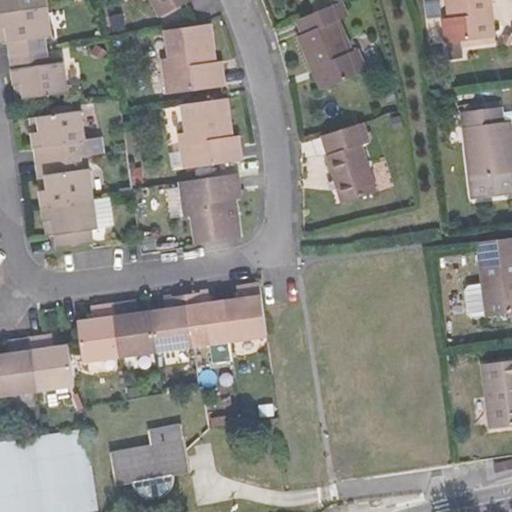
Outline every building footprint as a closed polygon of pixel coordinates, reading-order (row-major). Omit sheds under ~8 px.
[(0,0),(0,13),(48,7),(46,0),(0,0)] [(152,0),(161,18),(194,0),(152,0)] [(491,0),(446,0),(449,18),(443,19),(446,44),(491,38),(488,12),(493,12),(491,0)] [(349,17),(342,1),(298,21),(303,34),(299,36),(314,71),(319,69),(328,89),(368,72),(358,49),(353,51),(340,21),(349,17)] [(10,42),(12,56),(48,50),(46,37),(53,36),(48,7),(0,13),(0,28),(8,27),(10,42)] [(488,12),(491,38),(496,38),(493,12),(488,12)] [(226,86),(223,68),(218,69),(216,62),(211,23),(166,30),(170,57),(163,58),(168,94),(226,86)] [(0,29),(2,43),(10,42),(8,27),(0,28),(0,29)] [(12,56),(17,86),(24,84),(26,99),(69,92),(65,61),(50,63),(48,50),(12,56)] [(319,69),(314,71),(323,92),(328,89),(319,69)] [(24,84),(17,86),(19,100),(26,99),(24,84)] [(243,161),(241,143),(235,144),(234,136),(228,98),(182,105),(187,132),(180,133),(185,169),(243,161)] [(472,199),(511,193),(511,131),(511,121),(504,122),(502,106),(463,111),(472,199)] [(38,161),(43,160),(81,155),(79,143),(86,142),(81,111),(37,117),(39,132),(34,133),(38,161)] [(370,142),(364,123),(323,136),(329,155),(328,156),(343,204),(377,193),(362,145),(370,142)] [(81,155),(92,153),(95,153),(93,141),(86,142),(79,143),(81,155)] [(81,155),(82,163),(93,161),(92,153),(81,155)] [(42,190),(44,206),(94,199),(90,168),(83,169),(82,163),(81,155),(43,160),(48,190),(42,190)] [(38,161),(42,190),(48,190),(43,160),(38,161)] [(196,244),(243,238),(236,200),(235,192),(241,191),(238,172),(181,181),(181,187),(186,217),(186,218),(192,217),(196,244)] [(172,218),(186,217),(181,187),(168,189),(172,218)] [(109,197),(94,199),(99,229),(114,227),(109,197)] [(94,199),(44,206),(47,221),(55,220),(57,235),(59,249),(94,244),(92,230),(99,229),(94,199)] [(55,220),(47,221),(49,236),(57,235),(55,220)] [(511,237),(478,242),(483,283),(487,316),(487,317),(511,314),(511,237)] [(487,316),(483,283),(469,285),(465,290),(467,313),(473,318),(487,316)] [(263,304),(260,284),(238,287),(240,299),(225,301),(230,341),(267,335),(263,304)] [(230,341),(225,301),(211,303),(209,291),(187,294),(194,346),(196,360),(232,354),(230,341)] [(194,346),(187,294),(165,297),(166,309),(152,311),(158,351),(194,346)] [(158,351),(152,311),(138,313),(136,301),(114,305),(121,356),(158,351)] [(84,361),(121,356),(114,305),(92,308),(94,320),(79,322),(84,361)] [(54,336),(31,339),(38,391),(76,385),(70,346),(55,348),(54,336)] [(10,354),(0,355),(0,380),(2,396),(38,391),(31,339),(8,343),(10,354)] [(511,426),(511,359),(483,363),(492,429),(511,426)] [(118,486),(135,483),(136,484),(137,489),(139,492),(141,494),(144,496),(150,499),(154,499),(160,499),(163,498),(167,496),(170,493),(172,491),(173,488),(175,485),(175,481),(175,475),(192,472),(183,424),(149,430),(152,446),(112,453),(118,486)] [(0,441),(0,511),(101,511),(88,428),(0,441)]
